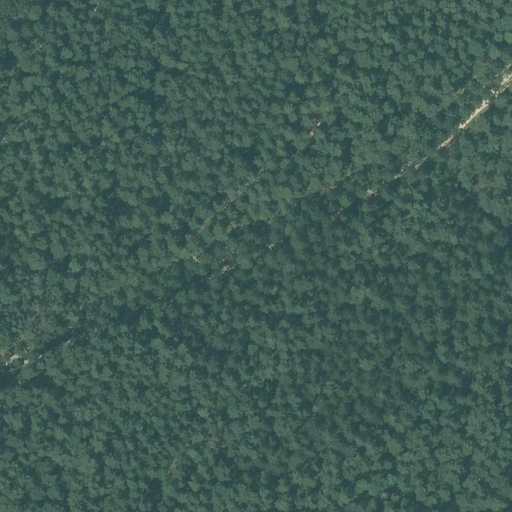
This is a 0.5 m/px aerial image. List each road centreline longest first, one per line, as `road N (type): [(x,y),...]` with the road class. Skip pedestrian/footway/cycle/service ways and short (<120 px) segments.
road 1 (track): [(511,64),(395,169),(162,287)]
road 2 (track): [(241,511),(210,396),(162,287)]
road 3 (track): [(162,287),(0,364)]
